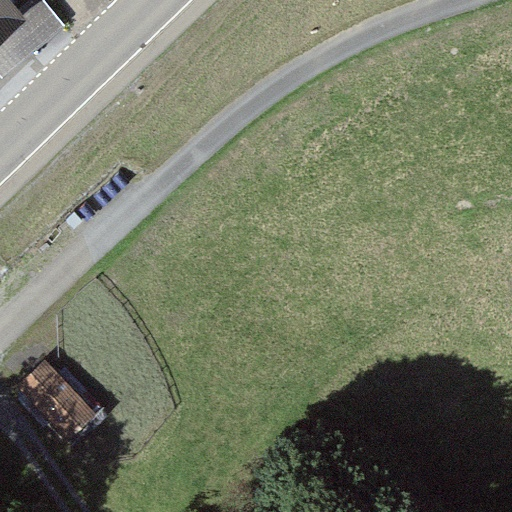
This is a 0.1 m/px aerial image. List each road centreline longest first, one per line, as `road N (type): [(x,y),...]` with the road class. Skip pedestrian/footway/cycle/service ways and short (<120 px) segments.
road 1 (tertiary): [(0,150),(157,0)]
road 2 (track): [(74,511),(0,410)]
